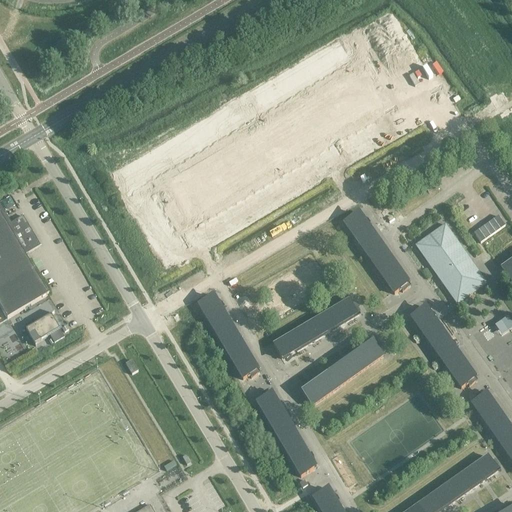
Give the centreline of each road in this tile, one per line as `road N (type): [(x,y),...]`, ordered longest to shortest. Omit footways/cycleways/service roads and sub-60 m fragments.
road 1 (unclassified): [(144,323),(25,122)]
road 2 (residential): [(511,194),(490,164),(389,233),(429,292)]
road 3 (unclassified): [(256,511),(144,323)]
road 4 (residential): [(277,382),(429,292)]
road 5 (unclassified): [(144,323),(0,404)]
road 6 (residential): [(277,382),(355,511)]
road 7 (residential): [(429,292),(511,410)]
road 8 (residential): [(215,278),(277,382)]
